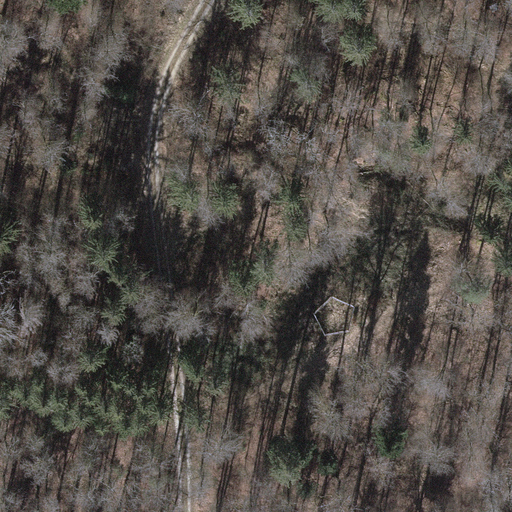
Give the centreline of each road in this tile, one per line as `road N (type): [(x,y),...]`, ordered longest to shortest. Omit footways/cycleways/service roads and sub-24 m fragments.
road 1 (track): [(192,511),(160,168),(162,103),(213,0)]
road 2 (track): [(187,422),(351,341),(511,245)]
